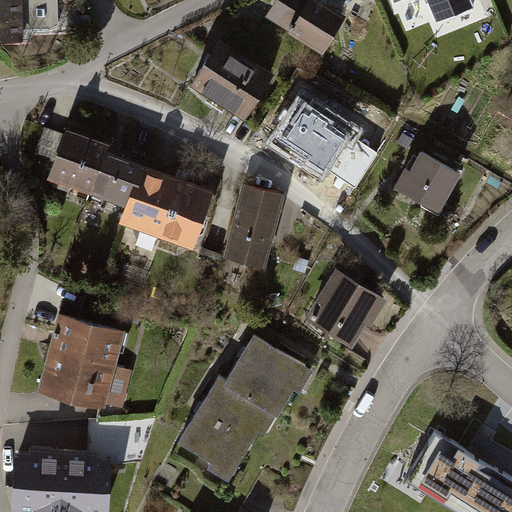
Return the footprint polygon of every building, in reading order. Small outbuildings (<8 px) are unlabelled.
[(0,0),(0,40),(23,40),(22,31),(49,31),(60,22),(59,0),(0,0)] [(354,19),(321,0),(290,0),(276,25),(332,57),(354,19)] [(472,4),(469,0),(392,0),(394,5),(405,0),(428,0),(436,18),(472,4)] [(275,78),(220,44),(194,85),(250,119),(275,78)] [(329,110),(303,93),(276,134),(295,146),(291,152),(320,171),(347,131),(325,116),(329,110)] [(147,157),(65,128),(48,178),(130,206),(144,165),(147,157)] [(466,175),(422,149),(401,186),(445,211),(466,175)] [(130,206),(124,223),(163,237),(183,179),(144,165),(130,206)] [(217,191),(183,179),(163,237),(197,248),(217,191)] [(286,196),(242,185),(225,256),(268,267),(286,196)] [(389,300),(336,270),(306,321),(359,352),(389,300)] [(129,330),(61,314),(44,389),(112,404),(129,330)] [(314,373),(258,339),(229,387),(284,421),(314,373)] [(270,444),(284,421),(229,387),(221,382),(182,446),(218,468),(212,477),(230,488),(261,439),(270,444)] [(511,511),(511,474),(436,429),(407,476),(465,511),(511,511)] [(30,450),(15,449),(13,509),(24,509),(24,511),(109,511),(110,491),(112,456),(98,453),(96,447),(29,443),(30,450)]
